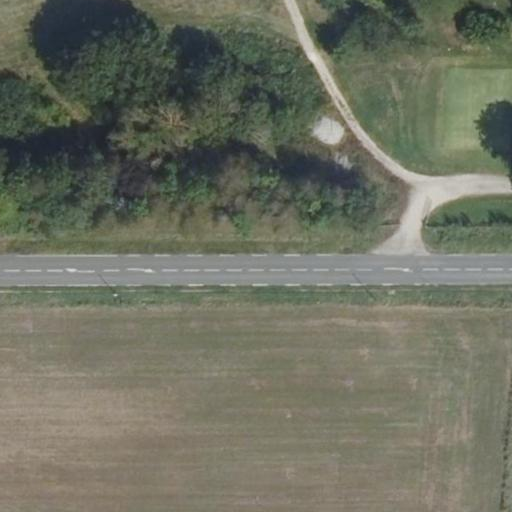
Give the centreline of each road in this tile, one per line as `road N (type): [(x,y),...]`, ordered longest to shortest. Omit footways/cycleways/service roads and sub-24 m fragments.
road 1 (primary): [(511,269),(0,268)]
road 2 (track): [(286,0),(323,105),(365,172),(405,207),(405,270)]
